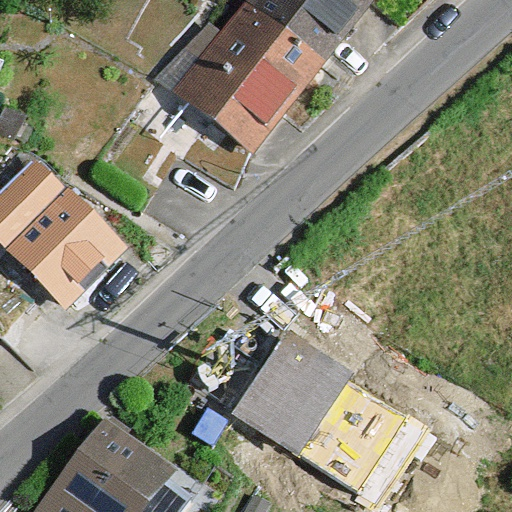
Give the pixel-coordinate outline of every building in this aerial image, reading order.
[(348,87),(402,15),(381,0),(240,0),(261,16),(348,87)] [(417,0),(387,0),(402,15),(417,0)] [(348,87),(261,16),(166,120),(253,180),(348,87)] [(32,162),(0,197),(0,260),(75,329),(139,259),(32,162)] [(391,387),(292,339),(242,439),(342,488),(391,387)] [(172,511),(192,480),(108,429),(58,511),(172,511)]
